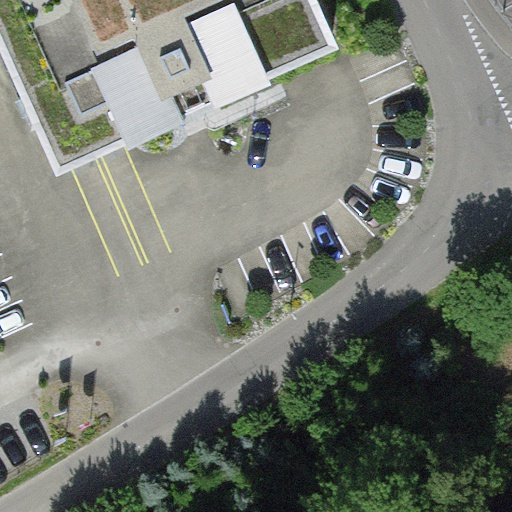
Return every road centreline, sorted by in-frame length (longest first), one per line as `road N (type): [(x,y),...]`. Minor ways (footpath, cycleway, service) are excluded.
road 1 (residential): [(31,511),(403,276),(458,213),(476,155)]
road 2 (residential): [(476,155),(468,100),(426,0)]
